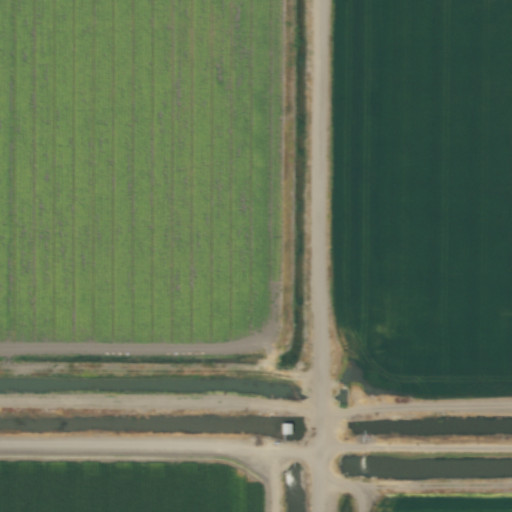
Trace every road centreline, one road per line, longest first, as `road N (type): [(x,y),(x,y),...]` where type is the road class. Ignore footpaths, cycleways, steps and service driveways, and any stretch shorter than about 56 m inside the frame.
road 1 (track): [(511,447),(251,452),(0,444)]
road 2 (track): [(312,511),(314,0)]
